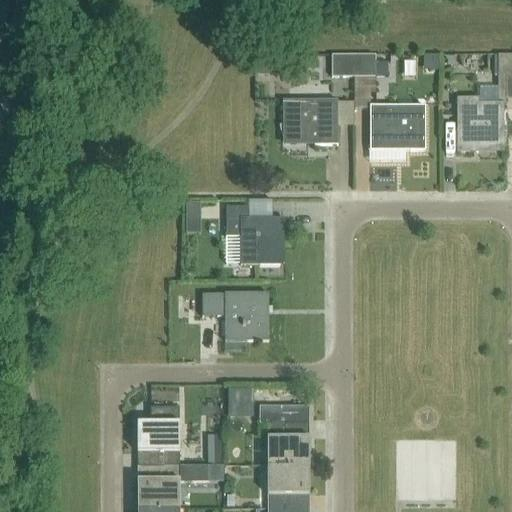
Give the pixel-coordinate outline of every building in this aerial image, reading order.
[(504,79),(511,78),(511,56),(497,57),(497,105),(478,105),(478,100),(456,100),(456,153),(474,153),(474,148),(503,148),(503,106),(504,106),(504,79)] [(353,79),(353,58),(331,58),(331,79),(353,79)] [(374,79),(374,58),(353,58),(353,79),(374,79)] [(337,147),(337,103),(281,103),(281,144),(313,144),(313,147),(337,147)] [(369,153),(424,153),(424,108),(369,109),(369,153)] [(278,238),(283,238),(283,221),(247,221),(247,209),(225,209),(225,239),(239,239),(239,268),(278,268),(278,238)] [(219,295),(219,345),(279,345),(279,312),(267,312),(267,295),(219,295)] [(307,409),(258,409),(258,426),(266,425),(266,469),(308,469),(308,439),(292,439),(292,425),(307,425),(307,409)] [(174,453),(174,425),(182,425),(182,410),(153,411),(154,426),(140,426),(141,455),(156,455),(156,469),(178,469),(178,453),(174,453)] [(156,483),(141,483),(141,511),(174,511),(174,484),(178,484),(178,485),(207,485),(206,468),(178,469),(156,469),(156,483)] [(308,469),(266,469),(267,511),(293,511),(292,497),(308,497),(308,469)]
